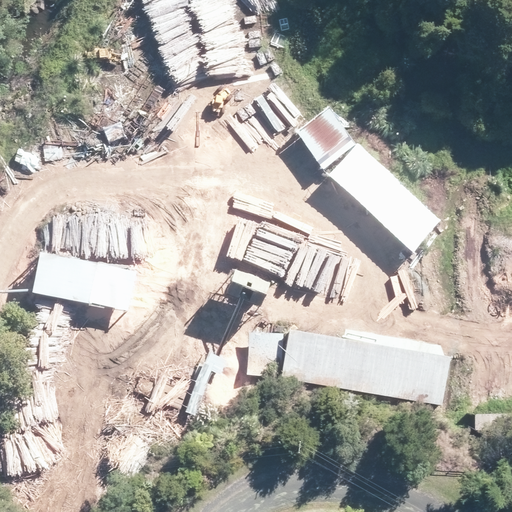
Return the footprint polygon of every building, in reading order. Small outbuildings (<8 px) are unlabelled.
[(323,106),(285,132),(310,170),(349,144),(323,106)] [(27,252),(20,294),(86,304),(93,262),(27,252)] [(442,406),(450,357),(279,331),(278,335),(245,332),(243,376),(276,378),(275,379),(442,406)] [(187,355),(181,370),(207,382),(213,367),(187,355)] [(170,392),(155,423),(174,433),(190,402),(170,392)]
